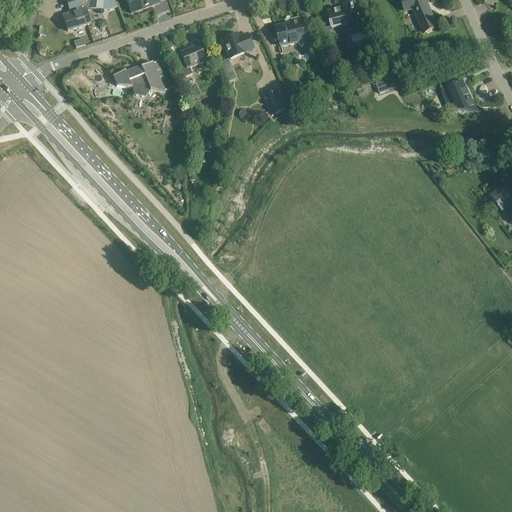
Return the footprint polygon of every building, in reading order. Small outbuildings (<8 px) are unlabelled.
[(63,17),(68,32),(90,25),(85,10),(88,9),(102,11),(103,0),(68,0),(66,1),(69,10),(70,10),(71,14),(63,17)] [(125,0),(131,14),(140,11),(139,10),(143,9),(144,9),(159,3),(157,0),(125,0)] [(427,4),(424,0),(401,0),(405,12),(414,10),(424,34),(438,28),(429,9),(428,10),(426,5),(427,4)] [(349,8),(328,13),(332,29),(349,25),(353,44),(364,42),(358,14),(350,16),(349,8)] [(292,25),(276,28),(280,48),(306,43),(302,21),(292,23),(292,25)] [(236,35),(222,41),(230,60),(244,54),(243,53),(254,49),(247,34),(237,39),(236,35)] [(372,44),(383,68),(391,65),(379,40),(372,44)] [(198,46),(180,54),(185,65),(179,67),(184,78),(192,75),(190,69),(205,62),(198,46)] [(224,71),(231,67),(228,60),(220,63),(224,71)] [(125,72),(112,77),(113,78),(117,87),(116,86),(116,87),(132,89),(150,92),(166,94),(165,91),(172,88),(161,61),(152,65),(152,64),(153,64),(152,63),(141,68),(140,67),(125,74),(124,73),(125,73),(125,72)] [(411,77),(413,87),(422,85),(420,75),(411,77)] [(394,78),(376,84),(379,92),(396,87),(394,78)] [(181,84),(183,91),(191,88),(189,81),(181,84)] [(463,83),(448,89),(456,107),(458,107),(459,110),(474,112),(469,102),(471,101),(463,83)] [(296,112),(298,111),(303,109),(301,104),(303,104),(295,85),(285,89),(293,108),(294,107),(296,112)] [(171,102),(177,98),(173,90),(167,94),(171,102)] [(273,116),(288,110),(280,91),(265,98),(273,116)] [(511,181),(501,191),(500,190),(491,199),(503,213),(504,212),(511,222),(511,181)] [(183,185),(177,182),(174,187),(180,190),(183,185)]
